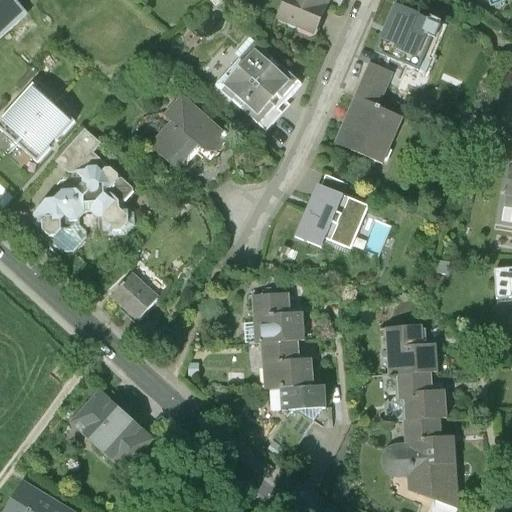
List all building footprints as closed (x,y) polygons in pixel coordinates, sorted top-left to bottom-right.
[(13,0),(0,0),(0,38),(6,33),(27,16),(13,0)] [(284,0),(276,21),(314,36),(328,0),(284,0)] [(439,26),(392,7),(384,28),(401,35),(390,60),(416,71),(425,49),(429,51),(439,26)] [(38,29),(27,16),(6,33),(18,46),(38,29)] [(254,44),(214,88),(264,132),(279,115),(276,112),(300,85),(254,44)] [(368,65),(335,142),(381,162),(400,118),(376,107),(390,75),(368,65)] [(33,86),(0,123),(0,131),(17,147),(54,105),(33,86)] [(179,131),(157,156),(183,178),(207,152),(214,158),(224,158),(235,145),(188,104),(171,124),(179,131)] [(54,105),(17,147),(38,165),(75,124),(54,105)] [(56,164),(69,175),(77,174),(83,179),(83,184),(87,187),(88,192),(83,197),(76,191),(61,193),(55,200),(45,200),(32,215),(30,222),(37,227),(42,227),(42,231),(49,237),(55,237),(55,247),(63,254),(74,254),(87,240),(87,233),(79,228),(78,222),(84,214),(91,214),(101,222),(103,228),(114,238),(127,238),(136,229),(135,212),(122,212),(120,210),(120,203),(111,195),(110,189),(119,180),(119,176),(110,169),(93,155),(102,145),(86,131),(56,164)] [(0,210),(2,211),(15,196),(0,183),(0,210)] [(363,206),(317,186),(308,207),(325,214),(314,240),(343,252),(363,206)] [(511,214),(504,213),(502,223),(511,225),(511,214)] [(511,270),(493,271),(495,299),(511,298),(511,270)] [(132,278),(113,299),(138,321),(157,300),(132,278)] [(289,296),(253,298),(255,344),(263,344),(298,342),(304,342),(302,314),(290,315),(289,296)] [(420,325),(385,328),(386,356),(394,355),(395,375),(396,375),(429,372),(436,372),(435,345),(422,346),(420,325)] [(298,342),(263,344),(265,390),(281,390),(313,388),(312,360),(299,361),(298,342)] [(199,363),(188,363),(188,375),(199,375),(199,363)] [(429,372),(396,375),(398,401),(402,401),(403,421),(405,421),(439,418),(445,418),(443,391),(431,392),(429,372)] [(281,390),(282,411),(288,416),(292,411),(294,411),(312,422),(323,408),(325,408),(324,387),(313,388),(281,390)] [(154,445),(100,394),(71,425),(125,475),(154,445)] [(288,416),(272,441),(292,455),(312,422),(294,411),(292,411),(288,416)] [(399,477),(401,477),(412,476),(413,492),(435,501),(456,510),(451,437),(440,438),(439,418),(405,421),(406,446),(400,446),(397,447),(394,448),(392,449),(389,452),(387,455),(386,457),(386,460),(386,464),(386,466),(387,469),(389,471),(391,473),(393,475),(395,476),(399,477)] [(66,511),(22,485),(5,511),(66,511)] [(456,510),(435,501),(430,511),(455,511),(457,510),(456,510)]
